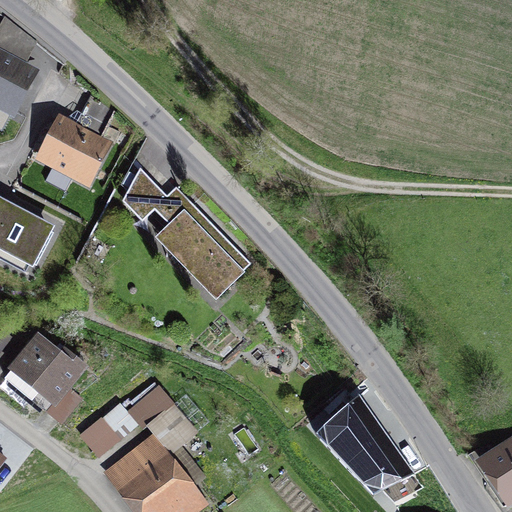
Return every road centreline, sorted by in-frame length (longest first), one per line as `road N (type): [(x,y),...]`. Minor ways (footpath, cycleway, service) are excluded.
road 1 (residential): [(18,0),(293,264),(380,369),(478,511)]
road 2 (track): [(511,191),(343,181),(262,136),(161,20),(44,21)]
road 3 (residential): [(115,511),(0,410)]
